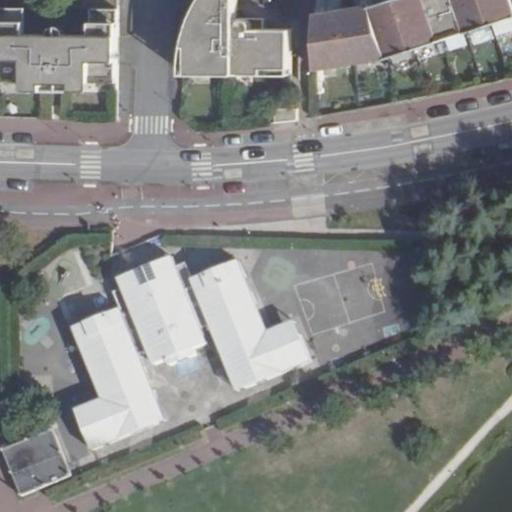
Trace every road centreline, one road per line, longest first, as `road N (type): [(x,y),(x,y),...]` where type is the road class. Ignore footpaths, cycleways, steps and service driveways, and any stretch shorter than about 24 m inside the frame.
road 1 (residential): [(151,166),(305,158),(511,121)]
road 2 (residential): [(151,166),(153,0)]
road 3 (residential): [(0,162),(151,166)]
